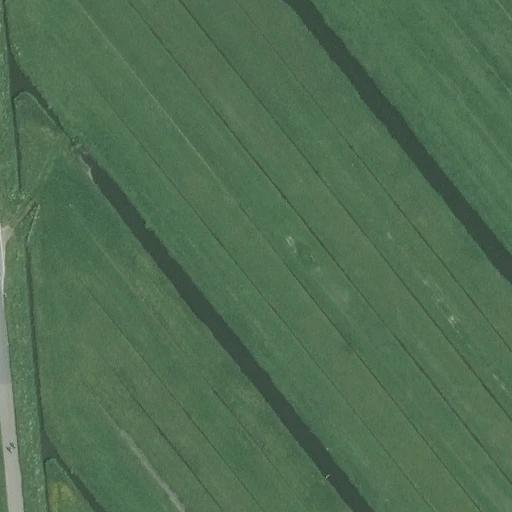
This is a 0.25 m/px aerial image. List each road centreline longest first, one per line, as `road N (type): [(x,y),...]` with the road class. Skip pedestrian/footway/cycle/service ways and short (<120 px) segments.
road 1 (unclassified): [(17,511),(0,318)]
road 2 (track): [(69,134),(33,200),(0,239)]
